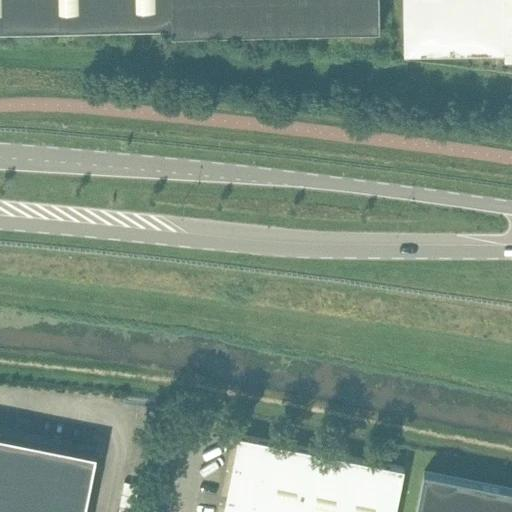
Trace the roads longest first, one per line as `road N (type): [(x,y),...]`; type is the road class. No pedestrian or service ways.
road 1 (secondary): [(511,212),(370,186),(0,153)]
road 2 (secondary): [(0,217),(511,250)]
